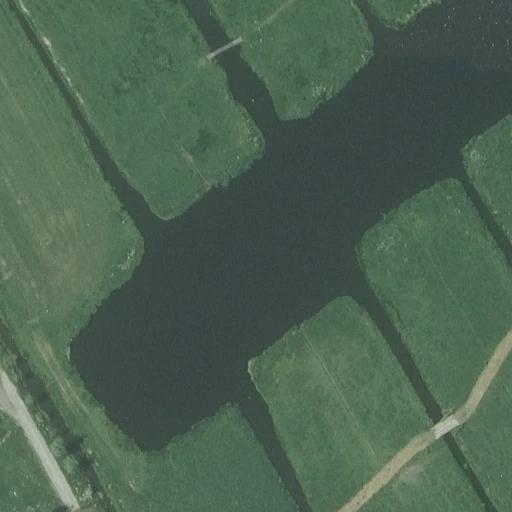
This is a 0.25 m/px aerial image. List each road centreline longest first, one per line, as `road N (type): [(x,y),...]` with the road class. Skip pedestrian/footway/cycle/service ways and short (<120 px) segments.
road 1 (track): [(0,270),(130,496),(148,511)]
road 2 (track): [(349,511),(410,445),(453,422),(511,348)]
